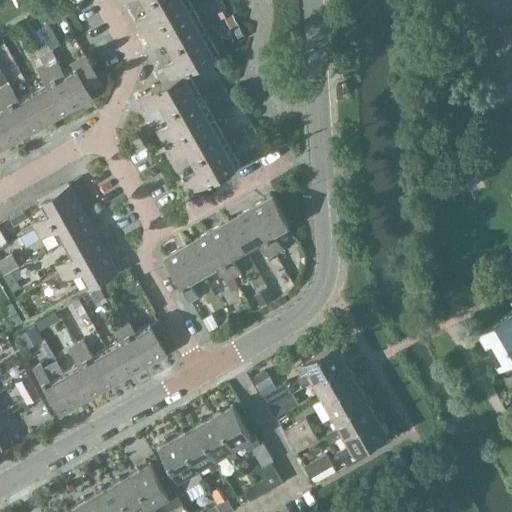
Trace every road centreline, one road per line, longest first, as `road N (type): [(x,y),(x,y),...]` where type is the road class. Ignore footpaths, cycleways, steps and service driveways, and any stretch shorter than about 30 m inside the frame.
road 1 (unclassified): [(201,370),(329,284),(320,89)]
road 2 (unclassified): [(0,485),(201,370)]
road 3 (residential): [(201,370),(146,267),(155,232)]
road 4 (residential): [(103,0),(131,52),(100,134)]
road 5 (residential): [(155,232),(282,162)]
road 6 (residential): [(320,89),(264,79),(255,58),(255,0)]
